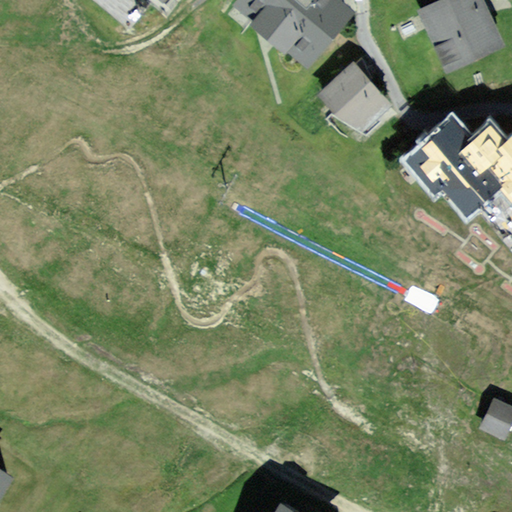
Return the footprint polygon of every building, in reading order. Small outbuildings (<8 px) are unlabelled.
[(346,0),(238,0),(235,5),(252,18),(250,21),(308,67),(355,7),(346,0)] [(483,0),(436,0),(416,10),(445,71),(504,44),(483,0)] [(355,62),(319,94),(337,114),(361,129),(391,103),(355,62)] [(511,136),(504,144),(487,125),(466,144),(447,124),(408,159),(436,190),(441,185),(466,214),(499,184),(511,198),(511,136)] [(511,404),(495,396),(479,427),(505,440),(511,425),(511,404)] [(0,493),(12,475),(0,467),(0,493)]
